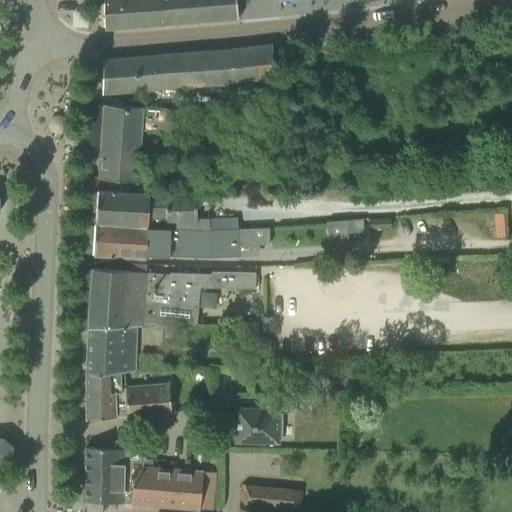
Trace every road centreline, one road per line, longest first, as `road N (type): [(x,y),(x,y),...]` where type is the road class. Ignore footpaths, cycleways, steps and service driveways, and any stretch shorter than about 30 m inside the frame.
road 1 (unclassified): [(33,46),(327,25),(511,0)]
road 2 (unclassified): [(37,501),(44,174),(32,151),(3,134)]
